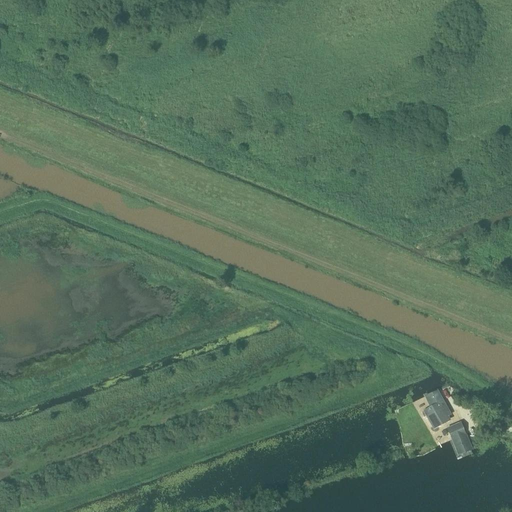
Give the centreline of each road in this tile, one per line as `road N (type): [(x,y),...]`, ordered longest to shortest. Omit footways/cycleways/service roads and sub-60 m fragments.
road 1 (track): [(511,407),(423,352),(51,202),(0,213)]
road 2 (track): [(140,189),(511,339)]
road 3 (track): [(140,189),(0,133)]
